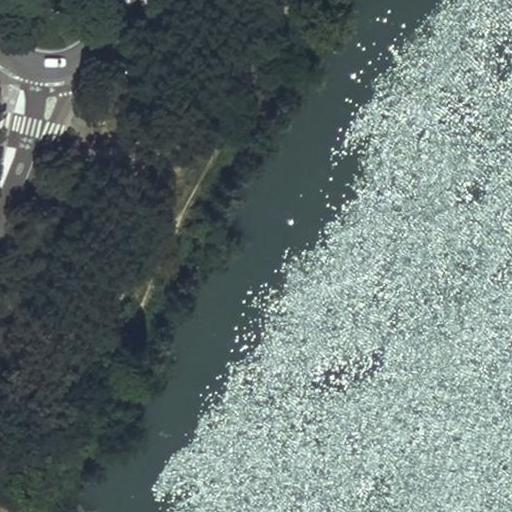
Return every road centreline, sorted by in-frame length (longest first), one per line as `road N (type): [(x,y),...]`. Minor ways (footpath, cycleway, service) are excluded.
road 1 (residential): [(17,200),(55,133),(78,64)]
road 2 (residential): [(22,64),(34,94),(17,200)]
